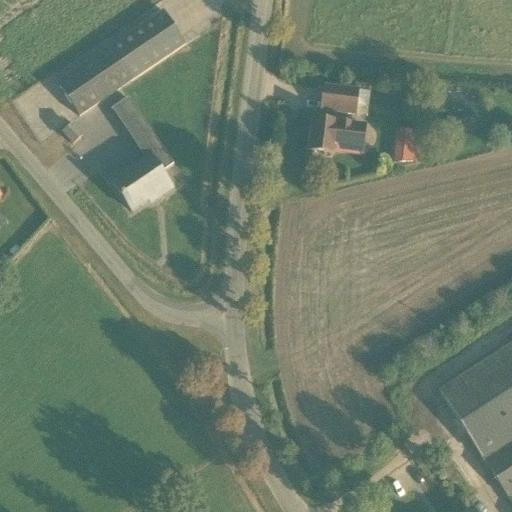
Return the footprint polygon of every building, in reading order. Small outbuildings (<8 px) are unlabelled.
[(185,46),(163,13),(57,85),(79,118),(185,46)] [(320,111),(355,115),(358,92),(323,88),(320,111)] [(362,154),(365,128),(314,122),(310,153),(333,156),(334,150),(362,154)] [(63,135),(73,146),(82,138),(72,127),(63,135)] [(417,165),(422,132),(397,129),(393,162),(417,165)] [(172,190),(150,158),(112,184),(110,180),(109,181),(131,213),(153,198),(155,201),(172,190)] [(511,506),(511,345),(438,395),(511,506)]
